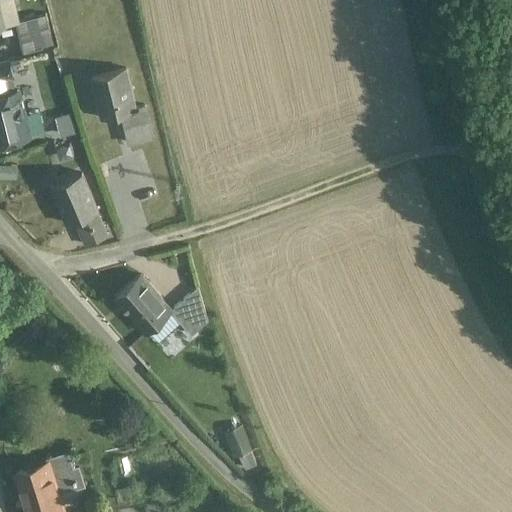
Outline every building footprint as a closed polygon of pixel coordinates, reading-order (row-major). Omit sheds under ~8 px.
[(45,15),(16,23),(20,40),(40,35),(50,32),(45,15)] [(40,35),(20,40),(23,53),(43,49),(40,35)] [(9,61),(0,63),(0,79),(7,78),(13,77),(9,61)] [(127,65),(90,72),(97,113),(121,108),(135,106),(134,102),(127,65)] [(7,78),(0,79),(0,142),(29,135),(18,90),(10,92),(7,78)] [(135,106),(121,108),(123,121),(150,116),(146,100),(134,102),(135,106)] [(61,133),(76,130),(73,112),(58,115),(61,133)] [(150,116),(123,121),(127,140),(153,135),(150,116)] [(84,172),(53,185),(69,223),(77,219),(99,211),(100,210),(84,172)] [(109,236),(99,211),(77,219),(88,244),(109,236)] [(172,307),(141,273),(117,294),(132,311),(130,312),(146,330),(171,308),(172,307)] [(172,307),(171,308),(192,333),(209,319),(199,284),(172,307)] [(242,425),(228,431),(236,452),(251,447),(242,425)] [(69,452),(47,459),(49,463),(60,498),(82,491),(69,452)] [(49,463),(17,474),(28,511),(64,511),(60,498),(49,463)]
